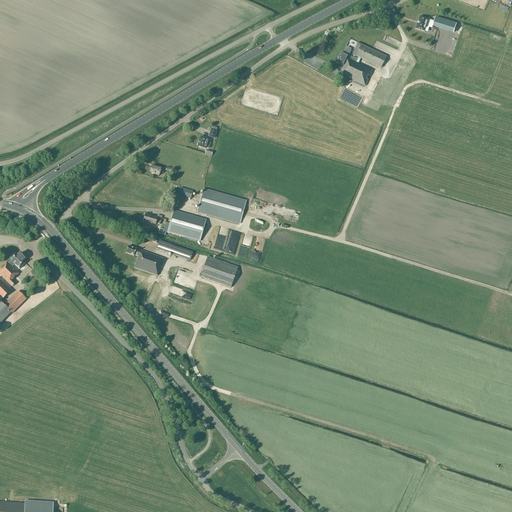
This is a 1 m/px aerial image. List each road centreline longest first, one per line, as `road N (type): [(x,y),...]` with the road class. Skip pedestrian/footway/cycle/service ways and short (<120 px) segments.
road 1 (unclassified): [(29,248),(100,178),(268,57),(320,28),(396,3)]
road 2 (secondary): [(38,184),(350,0)]
road 3 (unclassified): [(0,163),(322,0)]
road 4 (primary): [(238,448),(51,229),(25,210)]
road 5 (unclassified): [(29,248),(156,380),(200,479)]
